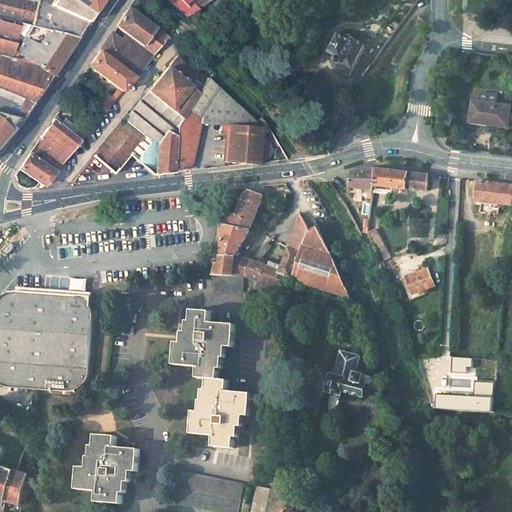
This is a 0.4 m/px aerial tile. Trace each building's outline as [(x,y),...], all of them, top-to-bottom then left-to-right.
[(22,116),(77,35),(88,19),(82,18),(54,1),(50,0),(0,0),(0,111),(15,115),(21,116),(22,116)] [(98,0),(80,0),(96,8),(100,2),(98,0)] [(185,0),(191,5),(197,10),(210,0),(185,0)] [(167,37),(127,7),(115,25),(125,33),(152,54),(167,37)] [(121,39),(111,31),(88,64),(118,87),(111,96),(107,93),(91,112),(94,114),(86,123),(90,127),(133,76),(108,57),(121,39)] [(371,39),(359,31),(355,38),(352,36),(350,37),(350,40),(341,35),(332,51),(339,55),(335,57),(334,59),(334,60),(335,62),(337,63),(341,63),(338,68),(350,75),(371,39)] [(152,54),(125,33),(121,39),(108,57),(133,76),(152,54)] [(173,171),(173,169),(188,168),(190,161),(200,121),(226,122),(224,132),(228,132),(225,161),(250,163),(258,164),(261,127),(207,77),(179,51),(146,91),(123,117),(93,155),(107,166),(116,167),(124,157),(131,164),(121,177),(173,171)] [(480,101),(473,100),(470,118),(486,121),(486,123),(507,127),(510,107),(495,104),(497,95),(481,92),(480,101)] [(0,140),(12,126),(8,123),(15,115),(0,111),(0,140)] [(12,126),(21,116),(15,115),(8,123),(12,126)] [(58,121),(52,117),(28,152),(33,156),(37,151),(58,165),(80,139),(58,121)] [(62,117),(58,121),(80,139),(84,134),(62,117)] [(224,132),(217,131),(213,165),(225,164),(225,161),(228,132),(224,132)] [(33,156),(28,152),(18,167),(42,183),(53,170),(33,156)] [(372,169),(351,171),(350,188),(373,190),(373,186),(375,169),(372,169)] [(406,172),(375,169),(373,186),(392,188),(407,190),(407,187),(427,190),(429,174),(406,172)] [(491,182),(476,180),(474,200),(511,205),(511,202),(511,184),(502,183),(491,182)] [(392,188),(373,186),(373,190),(372,193),(391,195),(392,188)] [(237,214),(231,212),(226,218),(224,224),(232,226),(248,229),(255,218),(263,194),(251,189),(243,198),(237,214)] [(307,229),(301,211),(287,246),(289,246),(299,250),(307,229)] [(232,226),(224,224),(221,242),(220,256),(224,256),(216,276),(217,275),(244,277),(250,261),(234,256),(248,229),(232,226)] [(317,224),(307,229),(299,250),(288,277),(352,296),(345,280),(338,265),(317,224)] [(379,234),(371,238),(383,259),(391,256),(379,234)] [(271,246),(267,242),(256,254),(260,258),(271,246)] [(299,250),(289,246),(279,270),(272,268),(267,280),(285,285),(286,283),(288,277),(299,250)] [(272,268),(250,261),(244,277),(246,277),(256,281),(258,276),(267,280),(272,268)] [(428,268),(406,275),(411,291),(433,285),(428,268)] [(244,277),(217,275),(217,292),(246,292),(246,277),(244,277)] [(267,280),(258,276),(256,281),(254,289),(285,299),(289,300),(293,286),(286,283),(285,285),(267,280)] [(330,297),(293,286),(289,300),(285,299),(283,304),(298,308),(296,312),(309,316),(311,307),(326,311),(328,311),(332,309),(333,304),(333,302),(332,300),(330,297)] [(72,294),(14,289),(12,289),(7,289),(4,290),(1,292),(0,292),(0,384),(2,385),(5,386),(66,391),(69,391),(74,389),(77,388),(79,386),(83,382),(85,380),(86,377),(88,372),(92,315),(92,311),(91,308),(89,305),(88,302),(86,300),(83,298),(81,296),(78,295),(75,294),(72,294)] [(72,292),(72,294),(75,294),(78,295),(81,296),(83,298),(86,300),(88,302),(89,305),(91,308),(91,293),(72,292)] [(212,311),(193,309),(191,332),(189,331),(188,342),(177,341),(175,364),(199,366),(198,377),(208,378),(206,400),(199,399),(198,410),(192,410),(190,433),(212,435),(212,446),(233,448),(235,426),(238,426),(239,415),(250,416),(253,393),(228,391),(229,380),(219,379),(220,368),(223,368),(225,346),(235,347),(237,325),(212,322),(212,311)] [(353,345),(345,343),(344,349),(342,348),(335,374),(332,373),(327,390),(330,391),(341,394),(342,394),(343,391),(363,396),(367,381),(373,383),(375,377),(372,375),(362,373),(363,368),(360,365),(362,357),(359,356),(360,353),(352,350),(353,345)] [(282,346),(268,345),(263,394),(278,396),(282,353),(282,346)] [(477,361),(477,375),(490,375),(490,361),(477,361)] [(454,393),(437,393),(436,407),(491,411),(493,396),(495,385),(457,381),(454,393)] [(341,394),(330,391),(325,408),(325,410),(326,411),(327,412),(329,413),(334,413),(336,412),(336,410),(341,394)] [(115,433),(95,431),(93,442),(90,442),(89,453),(87,452),(86,464),(78,463),(76,486),(97,487),(95,499),(120,501),(122,490),(125,490),(126,479),(127,479),(128,468),(136,469),(138,446),(115,444),(115,433)] [(28,471),(0,462),(0,449),(1,445),(0,444),(0,496),(21,504),(26,490),(36,494),(38,480),(27,477),(28,471)] [(236,511),(243,484),(174,469),(167,498),(229,511),(236,511)] [(290,511),(295,497),(258,488),(251,511),(248,511),(246,511),(290,511)]
